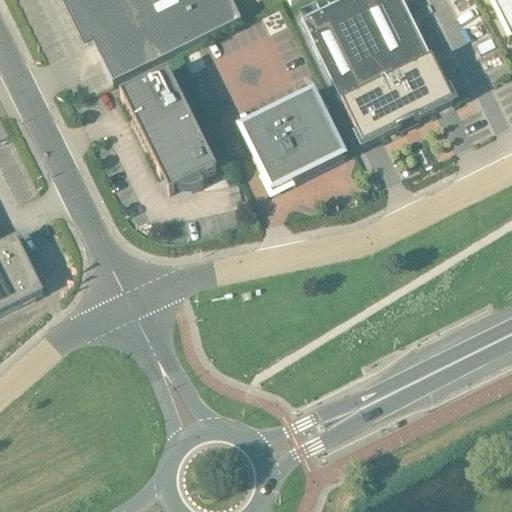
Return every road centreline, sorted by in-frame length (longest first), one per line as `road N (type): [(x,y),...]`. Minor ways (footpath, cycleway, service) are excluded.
road 1 (unclassified): [(511,168),(343,249),(170,287),(131,306)]
road 2 (unclassified): [(131,306),(0,46)]
road 3 (secondary): [(351,414),(511,335)]
road 4 (unclassified): [(131,306),(60,340),(0,393)]
